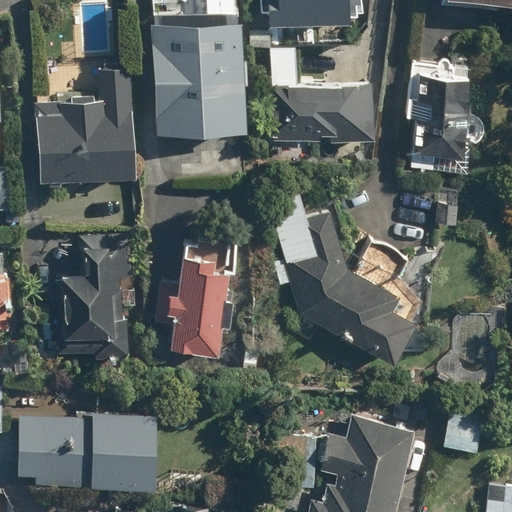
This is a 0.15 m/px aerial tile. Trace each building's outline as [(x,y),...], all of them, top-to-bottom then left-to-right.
[(263,0),(264,17),(353,9),(352,0),(263,0)] [(247,13),(156,16),(159,120),(250,117),(247,13)] [(1,25),(0,25),(0,202),(9,202),(8,156),(0,156),(0,113),(3,113),(1,25)] [(102,92),(40,95),(43,174),(141,169),(136,57),(101,59),(102,92)] [(474,61),(415,58),(412,107),(418,107),(415,160),(470,164),(472,140),(473,140),(475,140),(476,140),(477,139),(478,138),(480,138),(481,137),(482,136),(483,135),(484,134),(485,133),(485,131),(486,130),(486,129),(487,127),(487,126),(487,125),(487,123),(487,122),(487,120),(486,119),(486,118),(485,116),(484,115),(484,114),(483,113),(482,112),(481,111),(480,110),(478,110),(477,109),(476,108),(474,108),(473,108),(472,108),(474,61)] [(374,72),(277,74),(278,128),(375,126),(374,72)] [(279,201),(277,218),(289,253),(275,257),(281,278),(293,275),(303,306),(295,324),(312,330),(321,314),(399,352),(422,311),(397,296),(403,286),(351,256),(335,201),(310,210),(302,186),(292,188),(279,201)] [(433,188),(405,186),(404,203),(432,204),(433,188)] [(463,193),(440,192),(439,215),(462,216),(463,193)] [(83,260),(59,260),(59,351),(93,351),(93,357),(124,357),(124,352),(141,352),(141,306),(129,306),(129,279),(141,279),(141,223),(83,223),(83,260)] [(224,249),(187,247),(184,282),(176,282),(177,273),(161,272),(158,317),(178,318),(177,336),(228,340),(233,263),(223,262),(224,249)] [(0,350),(6,351),(5,300),(12,300),(12,263),(0,262),(0,350)] [(22,400),(20,465),(39,465),(39,472),(161,475),(163,404),(22,400)] [(485,411),(450,406),(446,440),(481,445),(485,411)] [(327,492),(315,490),(311,511),(397,511),(414,418),(355,407),(351,431),(326,426),(319,462),(345,467),(343,477),(330,475),(327,492)] [(316,480),(320,430),(284,427),(281,478),(316,480)] [(508,495),(489,494),(487,511),(511,511),(511,477),(509,477),(508,495)] [(118,511),(215,511),(215,495),(187,495),(187,511),(146,511),(146,505),(119,505),(118,511)]
